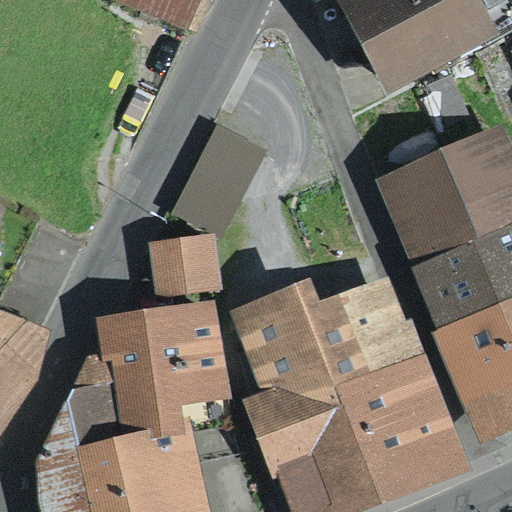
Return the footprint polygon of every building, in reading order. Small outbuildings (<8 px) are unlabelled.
[(117,0),(186,29),(198,0),(117,0)] [(351,0),(398,88),(484,43),(460,0),(351,0)] [(511,0),(499,0),(511,22),(511,0)] [(211,134),(167,221),(209,242),(253,155),(211,134)] [(441,161),(465,214),(511,193),(511,192),(490,141),(441,161)] [(441,161),(394,183),(416,234),(465,214),(441,161)] [(511,193),(465,214),(477,242),(511,227),(511,226),(511,193)] [(416,234),(428,263),(477,242),(465,214),(416,234)] [(458,324),(508,302),(511,300),(511,227),(477,242),(428,263),(421,266),(445,328),(458,323),(458,324)] [(159,249),(164,290),(206,286),(204,266),(215,265),(212,243),(159,249)] [(339,397),(373,487),(458,455),(429,376),(417,380),(386,299),(343,315),(370,386),(339,397)] [(239,358),(293,511),(309,511),(373,487),(339,397),(370,386),(343,315),(311,328),(299,301),(249,322),(260,351),(239,358)] [(458,324),(498,417),(511,410),(511,311),(508,302),(458,324)] [(107,330),(113,359),(110,360),(125,445),(171,435),(166,398),(223,390),(212,314),(107,330)] [(0,414),(38,342),(0,321),(0,414)] [(87,486),(82,452),(125,445),(110,360),(87,365),(39,462),(50,511),(129,511),(125,490),(87,486)] [(129,511),(188,511),(171,435),(125,445),(82,452),(87,486),(125,490),(129,511)]
